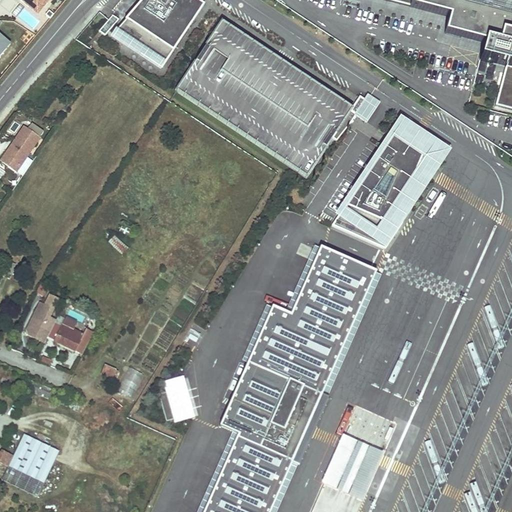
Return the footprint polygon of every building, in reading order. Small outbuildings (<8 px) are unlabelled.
[(35,13),(40,8),(31,0),(26,6),(35,13)] [(140,0),(111,34),(161,67),(203,4),(196,0),(140,0)] [(396,0),(411,4),(410,7),(450,17),(445,34),(481,42),(478,53),(476,59),(480,60),(505,67),(496,103),(511,107),(511,0),(510,0),(396,0)] [(98,30),(104,35),(118,19),(111,15),(107,19),(98,30)] [(281,62),(220,22),(175,90),(305,176),(331,137),(349,110),(351,108),(281,62)] [(355,114),(365,121),(375,106),(359,96),(351,108),(349,110),(355,114)] [(331,137),(336,140),(355,114),(349,110),(331,137)] [(40,136),(43,131),(32,124),(29,128),(40,136)] [(0,160),(0,162),(15,172),(39,137),(23,126),(0,160)] [(331,225),(385,249),(401,224),(419,182),(414,180),(428,147),(396,126),(381,150),(332,224),(331,225)] [(414,180),(419,182),(433,151),(428,147),(414,180)] [(202,511),(269,511),(291,462),(321,394),(375,271),(319,247),(289,314),(272,306),(219,426),(237,434),(202,511)] [(14,265),(0,260),(0,276),(9,280),(14,265)] [(36,292),(42,296),(47,285),(41,282),(41,283),(39,287),(36,292)] [(29,336),(45,343),(48,338),(54,324),(56,321),(49,318),(58,299),(51,295),(46,306),(40,304),(27,331),(29,336)] [(54,324),(48,338),(82,355),(93,332),(86,329),(83,334),(74,330),(77,323),(66,317),(61,328),(54,324)] [(112,380),(117,371),(105,365),(101,374),(112,380)] [(118,394),(135,398),(142,373),(125,368),(118,394)] [(174,419),(174,422),(192,417),(181,378),(164,383),(166,392),(174,419)] [(52,390),(29,380),(24,390),(48,400),(48,399),(52,390)] [(77,412),(81,402),(52,390),(48,399),(77,412)] [(158,394),(166,421),(174,419),(166,392),(158,394)] [(291,462),(298,465),(328,398),(321,394),(291,462)] [(59,452),(24,434),(13,456),(8,467),(43,484),(59,452)] [(321,483),(362,501),(383,453),(342,435),(321,483)] [(0,453),(0,463),(8,467),(13,456),(1,451),(0,453)] [(43,484),(8,467),(2,481),(36,497),(43,484)]
